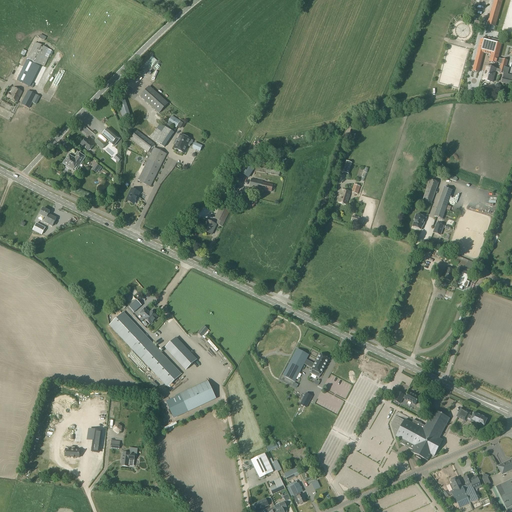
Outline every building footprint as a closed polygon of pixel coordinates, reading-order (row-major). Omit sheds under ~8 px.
[(495,0),(494,0),(488,25),(495,27),(502,1),(495,0)] [(481,40),(473,71),(478,73),(483,53),(491,55),(489,62),(496,64),(497,63),(501,64),(499,70),(486,67),(485,67),(484,70),(485,72),(483,80),(492,83),(495,72),(502,74),(503,74),(501,83),(511,86),(511,84),(511,76),(507,75),(509,69),(505,68),(507,61),(502,60),(498,59),(501,45),(481,40)] [(35,43),(26,61),(39,67),(40,66),(44,58),(48,49),(35,43)] [(44,58),(40,66),(44,67),(47,60),(52,51),(48,49),(44,58)] [(125,83),(130,89),(157,61),(151,56),(125,83)] [(26,61),(16,81),(29,87),(32,88),(34,85),(31,83),(35,75),(39,67),(26,61)] [(59,68),(48,89),(53,91),(64,71),(59,68)] [(149,87),(140,97),(159,114),(168,104),(149,87)] [(9,93),(7,98),(17,103),(22,92),(13,88),(10,94),(9,93)] [(28,91),(20,105),(29,109),(32,103),(36,95),(28,91)] [(172,116),(168,123),(169,124),(172,126),(176,128),(177,127),(180,128),(183,123),(180,121),(172,116)] [(160,124),(150,139),(165,148),(174,133),(160,124)] [(120,140),(107,129),(102,135),(110,142),(109,143),(113,147),(120,140)] [(137,131),(131,139),(148,153),(149,152),(151,154),(138,181),(150,187),(167,155),(155,149),(156,147),(154,145),(137,131)] [(180,135),(174,149),(184,154),(188,146),(190,146),(191,144),(191,145),(193,142),(191,141),(191,140),(180,135)] [(86,139),(81,145),(88,151),(94,145),(91,142),(90,143),(86,139)] [(99,139),(95,143),(97,144),(102,149),(106,145),(99,139)] [(193,148),(193,149),(200,152),(202,147),(201,146),(195,144),(193,148)] [(64,161),(63,163),(63,164),(65,166),(66,166),(67,165),(70,167),(69,168),(73,171),(76,166),(78,168),(85,157),(79,153),(74,160),(71,159),(72,157),(69,155),(65,161),(64,161)] [(441,172),(444,162),(438,160),(434,169),(441,172)] [(347,162),(343,173),(348,174),(351,163),(347,162)] [(96,164),(92,170),(96,173),(97,171),(99,172),(102,168),(100,167),(96,164)] [(257,164),(255,172),(279,177),(281,169),(257,164)] [(248,165),(242,174),(248,178),(253,168),(248,165)] [(251,179),(249,188),(261,191),(261,190),(263,183),(263,182),(251,179)] [(429,181),(422,201),(431,204),(438,183),(429,181)] [(263,183),(261,190),(271,192),(273,186),(263,183)] [(443,188),(434,217),(442,220),(451,191),(443,188)] [(132,189),(126,200),(134,205),(140,193),(132,189)] [(342,190),(338,203),(347,205),(351,192),(342,190)] [(214,219),(218,221),(224,224),(233,206),(223,201),(214,219)] [(40,215),(38,219),(42,221),(44,217),(46,218),(44,222),(44,223),(52,227),(56,218),(49,214),(50,212),(43,208),(40,215)] [(415,220),(412,227),(421,230),(423,223),(424,224),(425,218),(420,217),(421,215),(418,214),(417,216),(416,215),(414,220),(415,220)] [(353,216),(352,221),(362,224),(364,219),(353,216)] [(207,221),(202,231),(212,235),(216,225),(207,221)] [(436,224),(433,233),(440,236),(443,226),(436,224)] [(447,268),(443,278),(451,281),(455,271),(447,268)] [(458,284),(457,284),(467,288),(469,282),(466,281),(468,276),(462,273),(458,284)] [(136,301),(129,307),(134,313),(141,306),(136,301)] [(144,309),(140,314),(145,319),(148,316),(147,315),(149,313),(144,309)] [(145,319),(144,320),(150,325),(157,317),(151,312),(150,314),(149,313),(147,315),(148,316),(145,319)] [(124,313),(110,326),(167,388),(181,375),(124,313)] [(204,326),(198,334),(202,337),(208,329),(204,326)] [(166,348),(186,371),(196,361),(176,339),(166,348)] [(293,362),(285,377),(294,382),(305,362),(313,367),(310,374),(319,378),(328,359),(320,355),(314,365),(306,360),(308,355),(297,350),(296,352),(291,361),(293,362)] [(320,397),(327,381),(321,378),(315,391),(311,389),(314,382),(303,377),(298,388),(309,393),(320,397)] [(208,384),(181,397),(187,411),(215,398),(208,384)] [(398,392),(393,401),(400,404),(403,398),(404,399),(404,400),(415,405),(419,398),(408,392),(406,397),(404,396),(398,392)] [(306,408),(310,401),(311,399),(312,397),(307,394),(306,396),(305,399),(304,399),(303,399),(300,405),(306,408)] [(452,416),(458,401),(443,396),(442,399),(445,400),(444,404),(448,406),(449,402),(451,403),(447,414),(452,416)] [(457,417),(456,417),(457,417),(465,422),(466,422),(465,422),(467,418),(471,420),(470,421),(471,421),(470,423),(477,426),(478,424),(484,427),(487,419),(474,413),(472,417),(469,415),(470,413),(461,409),(462,408),(461,408),(461,409),(457,417)] [(396,436),(396,437),(396,436),(403,440),(401,444),(405,446),(404,446),(405,446),(409,448),(408,448),(409,448),(412,450),(411,452),(411,453),(411,452),(417,455),(416,457),(421,459),(421,458),(427,461),(430,455),(433,456),(433,457),(434,457),(434,456),(442,441),(442,440),(439,439),(449,419),(450,419),(449,419),(434,411),(433,410),(433,411),(425,426),(421,424),(417,422),(418,422),(417,422),(414,420),(413,420),(412,424),(408,422),(405,420),(404,420),(404,421),(396,436)] [(110,430),(111,423),(101,421),(100,425),(81,421),(80,424),(68,422),(68,426),(80,428),(80,425),(110,430)] [(89,430),(88,440),(94,441),(93,444),(92,452),(94,453),(98,453),(101,432),(89,430)] [(112,441),(111,449),(119,450),(120,442),(112,441)] [(276,443),(269,447),(271,452),(278,448),(276,443)] [(66,450),(65,457),(68,457),(70,458),(74,458),(79,458),(79,451),(75,450),(75,447),(70,447),(70,450),(66,450)] [(123,453),(122,466),(129,467),(129,466),(129,460),(134,461),(135,454),(137,454),(137,449),(130,448),(129,454),(123,453)] [(252,460),(250,461),(259,479),(274,473),(273,472),(265,454),(252,460)] [(506,463),(498,467),(502,475),(510,471),(511,469),(511,468),(511,458),(511,459),(510,462),(508,463),(506,463)] [(292,470),(284,474),(288,481),(295,478),(299,476),(296,468),(292,470)] [(465,478),(463,478),(467,486),(473,483),(474,482),(477,487),(481,485),(477,477),(471,479),(469,476),(465,478)] [(276,485),(269,489),(272,496),(286,489),(280,478),(274,480),(276,485)] [(452,484),(450,485),(453,491),(451,492),(454,499),(455,499),(465,494),(466,494),(463,488),(458,478),(455,479),(455,478),(451,480),(452,481),(451,481),(452,484)] [(511,479),(493,489),(504,511),(511,507),(511,479)] [(304,484),(306,489),(311,488),(312,491),(318,488),(315,481),(312,482),(312,481),(304,484)] [(289,488),(287,489),(289,495),(290,497),(293,496),(293,497),(297,506),(300,505),(306,503),(306,501),(303,495),(301,496),(300,494),(303,492),(300,483),(297,485),(296,482),(288,486),(289,488)] [(473,483),(467,486),(463,488),(466,494),(465,494),(470,504),(478,500),(473,489),(477,487),(474,482),(473,483)] [(465,494),(455,499),(459,509),(470,504),(465,494)] [(265,499),(262,500),(255,504),(258,510),(265,507),(268,506),(265,499)] [(482,505),(479,506),(481,510),(487,507),(485,501),(481,502),(482,505)] [(281,505),(267,511),(283,511),(283,510),(287,509),(284,502),(280,504),(281,505)]
